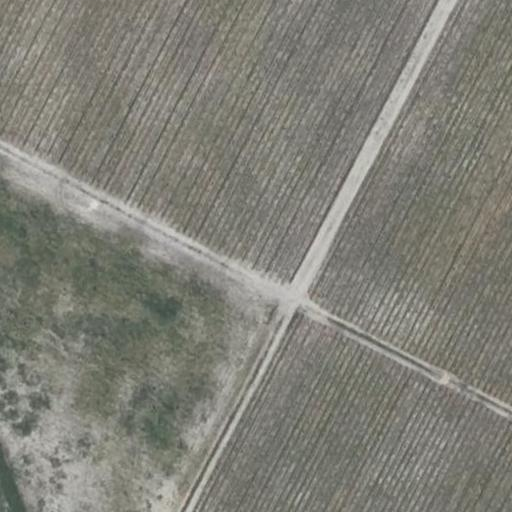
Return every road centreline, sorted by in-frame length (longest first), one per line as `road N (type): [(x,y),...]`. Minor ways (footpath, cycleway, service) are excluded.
road 1 (track): [(445,0),(181,511)]
road 2 (track): [(289,302),(0,150)]
road 3 (track): [(289,302),(511,413)]
